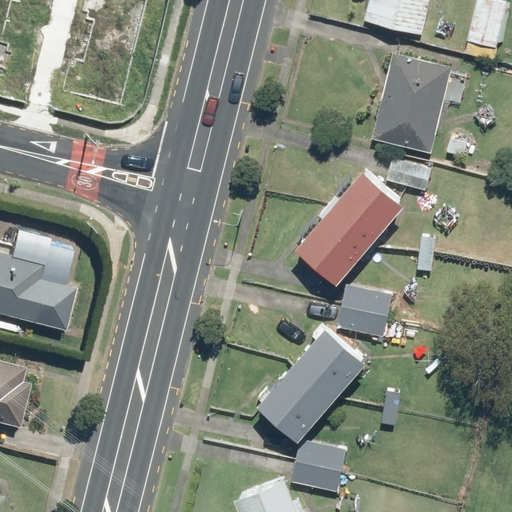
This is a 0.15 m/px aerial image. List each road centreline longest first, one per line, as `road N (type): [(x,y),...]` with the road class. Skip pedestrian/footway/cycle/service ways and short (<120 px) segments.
road 1 (secondary): [(181,209),(107,511)]
road 2 (residential): [(7,145),(83,150),(190,177)]
road 3 (residential): [(181,209),(74,178),(7,145)]
road 4 (secondary): [(235,0),(190,177)]
